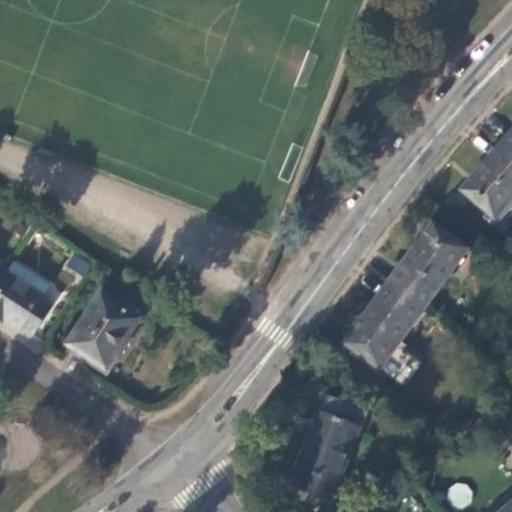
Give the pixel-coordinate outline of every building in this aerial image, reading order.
[(511,130),(499,145),(511,156),(511,130)] [(511,197),(511,156),(499,145),(461,190),(494,218),(511,197)] [(388,283),(423,309),(466,249),(433,223),(388,283)] [(0,319),(20,333),(22,330),(32,338),(53,308),(42,300),(43,298),(3,270),(1,273),(0,274),(0,319)] [(379,369),(423,309),(388,283),(343,344),(379,369)] [(138,319),(102,294),(67,345),(104,369),(138,319)] [(363,412),(322,397),(288,484),(330,499),(363,412)] [(461,482),(446,493),(459,509),(473,497),(461,482)]
